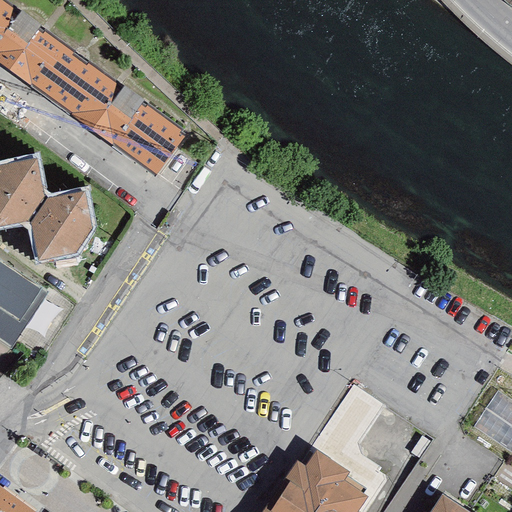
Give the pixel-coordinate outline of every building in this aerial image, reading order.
[(0,58),(154,170),(182,132),(0,1),(0,58)] [(0,220),(24,216),(39,194),(33,161),(1,168),(0,169),(0,220)] [(34,222),(49,200),(39,194),(24,216),(34,222)] [(49,200),(34,222),(41,255),(72,249),(87,226),(80,194),(49,200)] [(0,337),(9,344),(44,292),(0,262),(0,337)] [(358,511),(362,511),(384,482),(385,475),(377,470),(379,467),(362,455),(358,443),(384,406),(353,385),(309,449),(318,455),(342,472),(336,480),(360,497),(353,508),(358,511)] [(342,472),(318,455),(307,471),(298,465),(266,511),(350,511),(353,508),(360,497),(336,480),(342,472)] [(0,494),(0,511),(24,511),(4,497),(0,494)] [(463,511),(444,499),(434,511),(463,511)]
